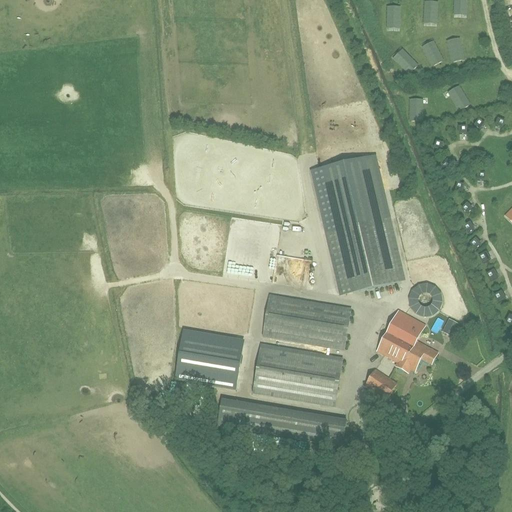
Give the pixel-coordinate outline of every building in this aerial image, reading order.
[(455,0),(456,15),(466,15),(466,0),(455,0)] [(427,2),(426,24),(437,24),(437,2),(427,2)] [(389,6),(388,28),(399,28),(399,6),(389,6)] [(448,40),(453,62),(464,60),(459,38),(448,40)] [(423,47),(433,66),(442,62),(432,42),(423,47)] [(395,58),(410,74),(418,66),(403,50),(395,58)] [(449,91),(461,110),(470,105),(458,85),(449,91)] [(412,98),(411,121),(422,121),(422,99),(412,98)] [(499,118),(497,124),(503,127),(506,121),(499,118)] [(437,140),(435,148),(442,150),(444,142),(437,140)] [(363,159),(311,172),(326,234),(337,284),(340,296),(402,282),(400,273),(391,275),(363,159)] [(448,159),(443,165),(449,169),(454,163),(448,159)] [(459,182),(456,189),(463,191),(466,184),(459,182)] [(468,203),(463,208),(468,213),(473,207),(468,203)] [(461,228),(465,233),(471,229),(467,223),(461,228)] [(474,240),(467,242),(470,249),(477,247),(474,240)] [(488,251),(480,255),(484,263),(492,259),(488,251)] [(288,260),(288,266),(296,266),(296,269),(302,269),(302,268),(310,268),(310,260),(288,260)] [(495,268),(487,272),(491,280),(499,275),(495,268)] [(443,292),(413,281),(403,309),(432,320),(443,292)] [(503,290),(495,294),(499,302),(507,297),(503,290)] [(270,298),(263,338),(344,352),(351,312),(270,298)] [(399,312),(377,352),(398,363),(396,368),(408,374),(410,370),(415,373),(422,360),(432,366),(438,354),(417,343),(426,326),(399,312)] [(450,319),(443,332),(453,337),(460,323),(450,319)] [(181,351),(176,381),(235,391),(242,349),(222,345),(220,358),(181,351)] [(261,346),(253,394),(334,408),(342,360),(261,346)] [(397,384),(376,370),(364,388),(386,402),(397,384)] [(222,401),(218,427),(247,432),(251,406),(222,401)]
